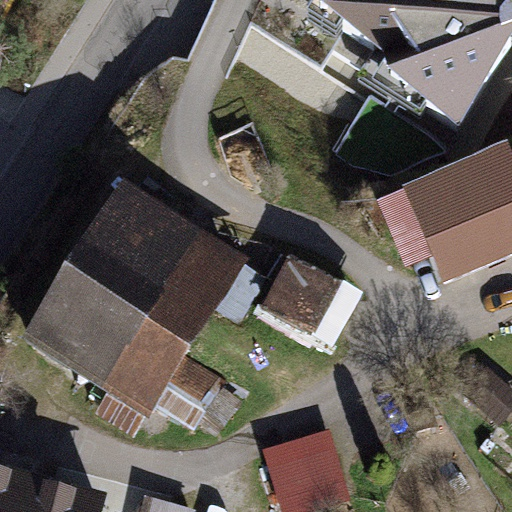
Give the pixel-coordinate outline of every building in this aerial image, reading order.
[(388,89),(460,136),(511,59),(511,0),(334,0),(321,22),(386,64),(388,89)] [(336,155),(376,181),(438,142),(371,101),(336,155)] [(421,209),(391,222),(413,277),(445,263),(453,281),(511,254),(511,170),(506,155),(415,193),(421,209)] [(123,186),(23,348),(149,425),(249,264),(123,186)] [(342,289),(291,260),(263,311),(314,339),(342,289)] [(511,419),(511,392),(487,370),(462,397),(500,432),(511,419)] [(327,440),(269,458),(285,511),(303,511),(345,499),(327,440)] [(23,511),(29,492),(0,484),(0,511),(23,511)] [(101,511),(102,511),(29,492),(23,511),(101,511)] [(186,511),(146,501),(142,511),(186,511)]
